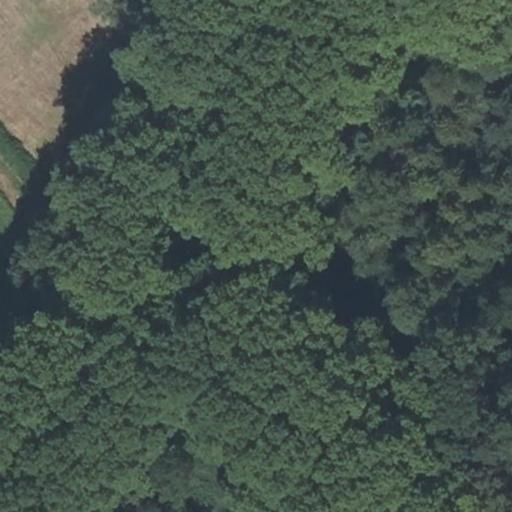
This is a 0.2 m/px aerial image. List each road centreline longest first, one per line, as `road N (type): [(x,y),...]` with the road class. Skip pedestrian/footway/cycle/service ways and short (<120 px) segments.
road 1 (track): [(0,491),(180,285),(318,0)]
road 2 (track): [(180,285),(73,252),(0,164)]
